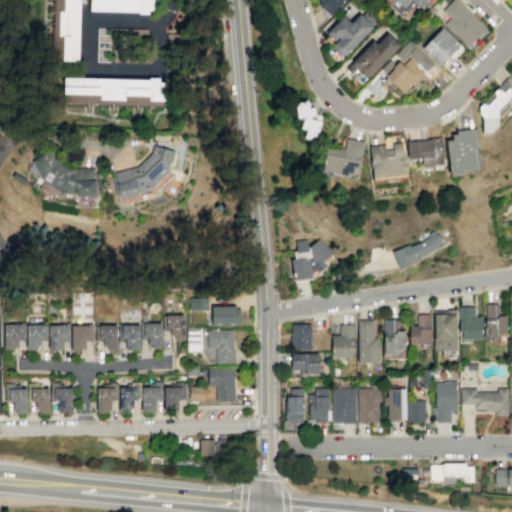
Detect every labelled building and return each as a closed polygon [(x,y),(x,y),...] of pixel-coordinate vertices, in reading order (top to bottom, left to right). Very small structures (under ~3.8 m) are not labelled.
[(54,0),(52,60),(77,61),(78,0),(54,0)] [(88,0),(88,9),(139,11),(138,14),(157,15),(157,0),(88,0)] [(344,0),(330,16),(329,15),(325,19),(318,0),(344,0)] [(387,0),(425,0),(418,8),(410,0),(402,7),(400,5),(396,9),(387,0)] [(451,0),(457,0),(485,27),(467,46),(443,23),(448,17),(441,10),(451,0)] [(333,50),(337,55),(344,55),(377,22),(365,10),(360,14),(359,13),(350,22),(342,15),(325,32),(327,33),(327,35),(327,37),(328,38),(329,39),(331,39),(332,39),(333,40),(337,37),(338,38),(333,43),(333,50)] [(440,26),(462,48),(442,68),(421,48),(440,26)] [(386,33),(398,44),(366,77),(363,75),(363,76),(357,70),(355,67),(349,73),(345,68),(351,62),(351,61),(372,40),(376,44),(386,33)] [(412,48),(425,60),(418,67),(423,73),(412,84),(411,83),(402,92),(397,85),(396,86),(385,76),(392,68),(391,67),(397,60),(402,65),(404,62),(401,59),(412,48)] [(507,76),(511,80),(511,100),(509,103),(508,106),(497,118),(497,125),(490,133),(481,133),(481,117),(478,113),(477,107),(481,102),(486,104),(494,96),(492,91),(494,88),(507,76)] [(64,78),(64,103),(163,105),(164,77),(149,77),(149,79),(64,78)] [(306,99),(307,107),(313,107),(314,115),(310,116),(309,118),(320,120),(315,141),(303,138),(305,131),(298,128),(302,118),(297,119),(297,117),(296,117),(294,103),(306,99)] [(453,128),(476,125),(479,148),(477,148),(479,165),(478,165),(478,169),(475,170),(475,172),(470,172),(470,171),(463,172),(464,174),(449,176),(444,139),(450,138),(449,133),(454,132),(453,128)] [(405,141),(426,139),(426,137),(440,136),(442,164),(421,166),(420,157),(407,158),(405,141)] [(344,138),(363,141),(357,178),(320,173),(325,147),(336,149),(337,146),(343,147),(344,138)] [(368,146),(372,177),(404,173),(400,142),(391,143),(391,148),(384,149),(383,144),(368,146)] [(114,173),(118,193),(122,196),(136,194),(137,192),(149,189),(166,173),(169,162),(171,162),(174,150),(151,145),(150,153),(137,166),(114,173)] [(29,160),(41,180),(63,193),(74,193),(75,194),(91,194),(93,190),(93,167),(71,168),(63,168),(52,157),(48,149),(29,160)] [(426,260),(408,267),(409,272),(399,275),(391,253),(402,249),(403,252),(419,246),(434,234),(443,247),(426,260)] [(307,262),(314,256),(306,246),(318,236),(332,253),(323,260),(326,264),(317,273),(314,270),(309,275),(310,280),(293,282),(290,260),(307,258),(307,262)] [(188,297),(207,297),(207,310),(188,310),(188,297)] [(485,336),(484,304),(497,303),(498,315),(505,315),(506,335),(485,336)] [(210,305),(235,305),(235,308),(239,309),(239,322),(236,322),(235,324),(210,324),(210,305)] [(459,338),(459,306),(473,306),(473,316),(481,316),(480,338),(459,338)] [(433,348),(432,313),(453,313),(454,347),(433,348)] [(165,314),(183,314),(183,339),(173,339),(173,335),(169,335),(169,327),(165,327),(165,314)] [(429,344),(409,344),(408,325),(416,325),(416,314),(428,314),(429,344)] [(356,363),(356,319),(372,319),(372,337),(379,337),(379,362),(356,363)] [(382,353),(382,319),(396,319),(396,330),(404,330),(404,349),(396,349),(396,353),(382,353)] [(22,321),(14,322),(14,323),(3,323),(3,348),(13,348),(13,347),(17,346),(17,340),(23,339),(22,321)] [(139,321),(156,321),(156,322),(161,322),(161,347),(150,347),(150,346),(146,346),(146,339),(139,339),(139,321)] [(48,350),(62,350),(62,342),(69,342),(69,322),(61,322),(61,324),(47,324),(47,335),(48,335),(48,350)] [(92,323),(82,323),(82,325),(70,325),(70,350),(81,350),(81,348),(84,348),(84,341),(92,341),(92,323)] [(331,357),(330,335),(338,334),(337,324),(353,323),(354,350),(351,350),(351,356),(331,357)] [(25,324),(25,349),(36,349),(36,345),(39,345),(39,337),(44,337),(43,324),(25,324)] [(97,324),(116,324),(116,349),(106,349),(106,345),(101,345),(101,338),(97,338),(97,324)] [(139,324),(139,335),(138,335),(138,349),(124,349),(124,341),(117,341),(117,324),(139,324)] [(290,348),(289,324),(309,324),(309,348),(290,348)] [(206,329),(232,329),(232,350),(233,350),(233,361),(232,361),(232,363),(214,363),(214,348),(206,348),(206,329)] [(200,330),(187,330),(186,350),(200,350),(200,330)] [(290,369),(290,352),(318,352),(318,373),(300,373),(300,369),(290,369)] [(197,366),(185,366),(185,374),(197,374),(197,366)] [(206,385),(215,385),(215,400),(233,400),(233,366),(206,366),(206,385)] [(419,381),(419,370),(428,370),(428,381),(419,381)] [(140,386),(151,386),(151,381),(161,380),(161,400),(154,400),(154,411),(141,411),(141,397),(140,397),(140,386)] [(163,386),(174,386),(174,381),(184,380),(184,400),(177,400),(177,411),(164,411),(164,397),(163,397),(163,386)] [(58,388),(70,387),(70,412),(60,412),(60,411),(56,411),(56,401),(52,401),(52,400),(50,400),(49,382),(58,382),(58,388)] [(108,382),(116,382),(116,399),(113,399),(109,400),(109,410),(106,410),(106,412),(96,412),(95,387),(108,387),(108,382)] [(130,382),(138,382),(139,399),(136,399),(136,400),(132,400),(132,407),(128,408),(128,411),(119,412),(118,387),(131,387),(130,382)] [(434,422),(434,382),(455,382),(455,410),(449,410),(449,422),(434,422)] [(13,388),(25,388),(25,412),(15,413),(15,411),(11,411),(11,401),(7,401),(5,401),(4,383),(13,383),(13,388)] [(35,388),(48,388),(48,412),(38,412),(38,411),(34,411),(33,401),(30,401),(30,400),(27,400),(27,383),(35,383),(35,388)] [(188,385),(203,385),(203,400),(187,400),(188,385)] [(308,421),(309,387),(326,387),(325,421),(308,421)] [(331,387),(354,387),(354,423),(331,423),(331,387)] [(356,387),(378,387),(378,421),(356,421),(356,387)] [(460,388),(474,387),(474,391),(496,390),(496,387),(506,387),(507,415),(493,415),(493,411),(482,411),(482,408),(472,409),(472,403),(460,403),(460,388)] [(301,422),(284,422),(284,388),(301,388),(301,422)] [(404,419),(386,419),(386,389),(404,389),(404,419)] [(406,400),(423,400),(423,422),(406,422),(406,400)] [(214,455),(230,455),(230,438),(214,437),(214,455)] [(198,455),(212,455),(213,439),(198,439),(198,455)] [(464,467),(471,467),(471,481),(461,481),(461,476),(454,476),(454,483),(441,483),(441,480),(428,480),(427,464),(440,463),(464,462),(464,467)] [(511,485),(494,485),(493,470),(511,469),(511,485)]
